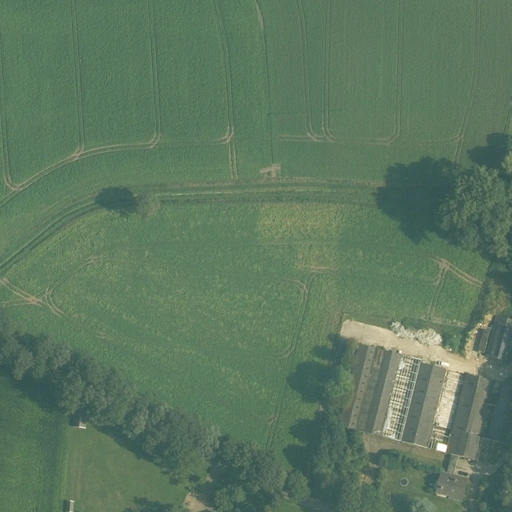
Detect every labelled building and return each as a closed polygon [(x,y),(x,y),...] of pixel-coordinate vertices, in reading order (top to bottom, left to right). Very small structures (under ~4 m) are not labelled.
[(511,319),(495,316),(487,357),(505,361),(511,328),(511,319)] [(481,344),(474,343),(473,352),(485,354),(485,348),(488,348),(489,339),(482,338),(481,344)] [(382,438),(401,360),(402,356),(353,344),(348,364),(354,366),(338,427),(382,438)] [(420,364),(401,360),(382,438),(401,442),(420,364)] [(480,439),(494,383),(466,375),(447,371),(420,364),(401,442),(428,449),(446,454),(451,455),(447,475),(438,473),(436,481),(440,482),(437,494),(463,501),(468,480),(454,477),(459,457),(489,465),(494,443),(480,439)] [(511,387),(501,384),(489,434),(487,440),(509,447),(511,435),(511,387)] [(85,430),(87,412),(73,410),(72,428),(85,430)]
